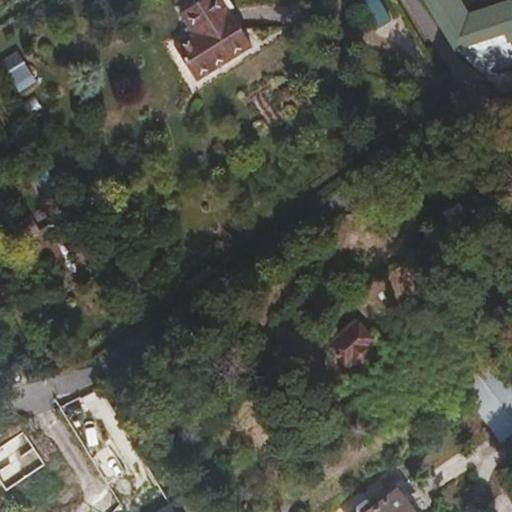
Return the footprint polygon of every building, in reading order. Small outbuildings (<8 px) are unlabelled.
[(194,34),(176,45),(198,81),(252,47),(222,0),(200,0),(180,12),(194,34)] [(429,0),(457,45),(511,36),(511,7),(470,13),(461,0),(429,0)] [(20,51),(2,61),(19,88),(37,78),(20,51)] [(328,339),(345,361),(371,338),(355,319),(328,339)] [(456,381),(492,431),(511,416),(511,385),(489,356),(456,381)] [(355,509),(357,511),(412,511),(394,487),(373,504),(368,500),(364,498),(359,498),(356,501),(354,505),(355,509)] [(483,511),(511,511),(511,509),(499,492),(480,506),(483,511)]
